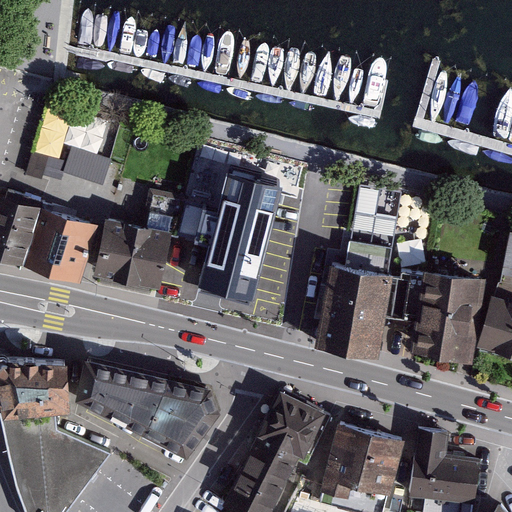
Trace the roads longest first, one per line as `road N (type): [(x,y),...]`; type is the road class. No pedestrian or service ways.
road 1 (unknown): [(63,46),(216,52),(388,93)]
road 2 (primary): [(0,297),(264,353)]
road 3 (primary): [(264,353),(511,419)]
road 4 (residential): [(170,511),(247,401),(264,353)]
